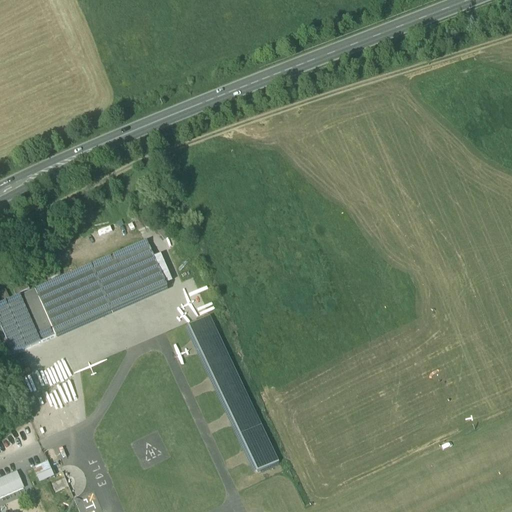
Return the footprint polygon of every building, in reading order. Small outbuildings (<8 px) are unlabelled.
[(140,216),(146,230),(154,227),(148,213),(140,216)] [(133,219),(139,233),(145,231),(139,217),(133,219)] [(147,243),(91,267),(111,313),(112,313),(167,289),(166,286),(155,260),(147,243)] [(161,258),(155,260),(166,286),(172,283),(161,258)] [(91,267),(36,292),(56,338),(111,313),(91,267)] [(35,291),(21,297),(41,344),(56,338),(36,292),(35,292),(35,291)] [(0,326),(13,356),(41,344),(21,297),(0,306),(0,326)] [(188,329),(240,438),(262,428),(210,318),(188,329)] [(279,464),(262,428),(240,438),(258,474),(279,464)] [(37,478),(38,477),(52,472),(48,464),(33,470),(37,478)] [(54,478),(52,472),(38,477),(40,484),(54,478)] [(0,500),(23,490),(17,476),(0,482),(0,500)]
